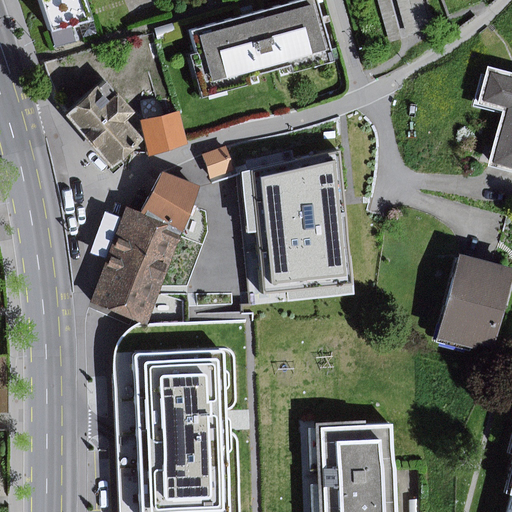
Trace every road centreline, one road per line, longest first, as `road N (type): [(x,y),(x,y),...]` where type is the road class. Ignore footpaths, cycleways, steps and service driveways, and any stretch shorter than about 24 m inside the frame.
road 1 (residential): [(43,307),(75,300),(89,281),(93,202),(63,126),(41,119),(10,127)]
road 2 (residential): [(367,94),(147,171)]
road 3 (primary): [(43,307),(48,511)]
road 4 (primary): [(10,127),(43,307)]
road 5 (residential): [(503,0),(458,40),(367,94)]
